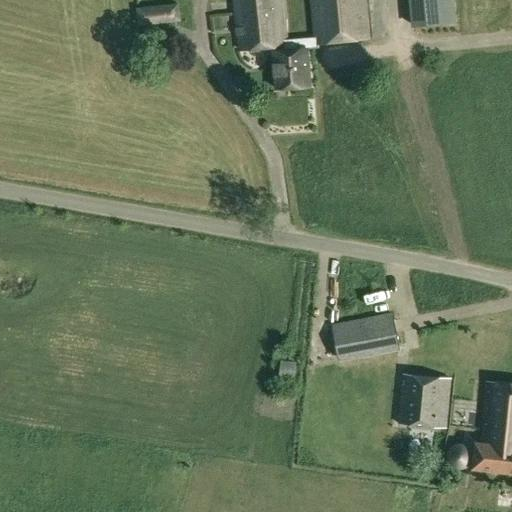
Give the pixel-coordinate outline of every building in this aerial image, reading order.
[(310,86),(307,49),(318,48),(318,43),(369,38),(365,0),(313,0),(317,37),(285,38),(281,0),(235,0),(240,49),(270,47),(270,51),(274,51),(277,89),(310,86)] [(454,0),(409,0),(413,30),(457,25),(454,0)] [(135,7),(138,26),(182,22),(180,3),(135,7)] [(380,352),(373,317),(332,325),(339,361),(380,352)] [(278,378),(295,380),(296,362),(280,361),(278,378)] [(403,374),(399,424),(446,429),(450,378),(440,377),(420,375),(403,374)] [(476,443),(473,469),(511,473),(511,383),(488,381),(481,443),(476,443)]
